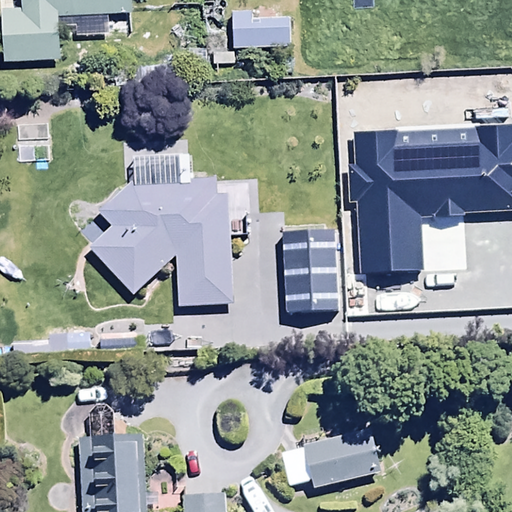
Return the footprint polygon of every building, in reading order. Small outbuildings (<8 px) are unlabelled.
[(126,19),(126,0),(20,0),(21,16),(4,16),(3,63),(61,64),(62,30),(77,30),(76,36),(100,37),(101,18),(126,19)] [(175,261),(178,312),(233,310),(228,202),(217,202),(216,185),(130,189),(100,219),(113,232),(90,255),(134,301),(175,261)] [(91,358),(90,338),(48,339),(49,363),(71,363),(70,359),(91,358)] [(147,511),(144,442),(114,443),(113,420),(107,413),(89,414),(90,446),(78,446),(81,511),(147,511)] [(313,495),(381,479),(371,439),(281,461),(290,494),(312,489),(313,495)]
